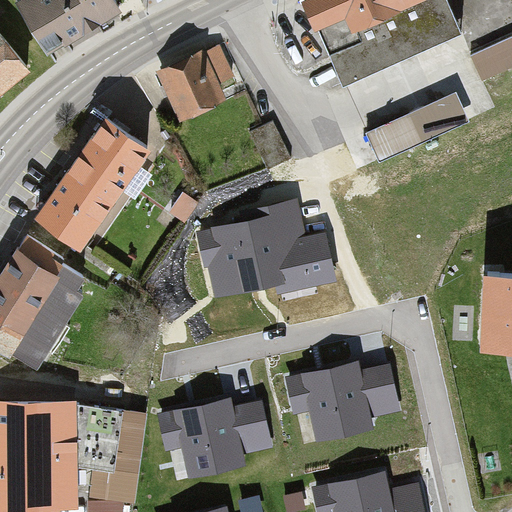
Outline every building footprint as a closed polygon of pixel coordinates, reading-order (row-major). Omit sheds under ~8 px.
[(0,0),(0,97),(35,66),(6,35),(25,18),(8,0),(0,0)] [(33,0),(25,6),(58,60),(145,6),(141,0),(33,0)] [(311,0),(310,1),(345,82),(461,32),(447,0),(311,0)] [(511,72),(511,42),(476,57),(487,83),(511,72)] [(217,44),(164,67),(186,119),(240,95),(217,44)] [(410,117),(371,135),(381,158),(420,140),(410,117)] [(111,122),(41,217),(85,249),(155,155),(111,122)] [(248,223),(198,234),(205,265),(210,264),(216,296),(276,283),(278,292),(334,280),(324,235),(304,239),(296,201),(246,212),(248,223)] [(33,242),(0,290),(0,343),(31,365),(89,280),(33,242)] [(511,266),(481,265),(477,339),(511,341),(511,266)] [(357,365),(289,380),(296,410),(310,407),(316,436),(368,425),(365,414),(397,407),(388,369),(359,376),(357,365)] [(0,403),(0,506),(79,508),(81,405),(0,403)] [(230,403),(162,418),(169,448),(183,444),(189,473),(240,462),(238,452),(270,445),(261,406),(232,413),(230,403)] [(383,474),(316,489),(321,511),(421,511),(415,487),(388,493),(383,474)]
